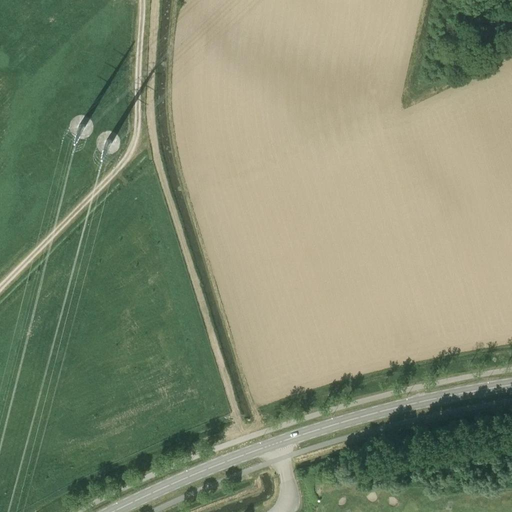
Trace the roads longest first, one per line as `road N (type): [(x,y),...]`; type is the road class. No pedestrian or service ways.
road 1 (secondary): [(258,450),(391,409),(511,384)]
road 2 (secondary): [(258,450),(114,511)]
